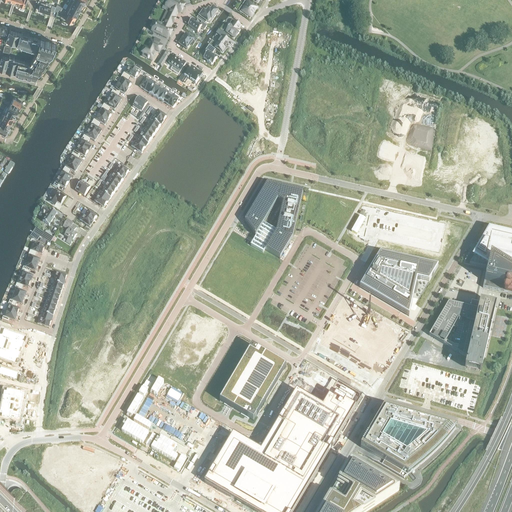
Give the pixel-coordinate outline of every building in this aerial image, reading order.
[(73,0),(70,0),(68,4),(79,10),(82,5),(73,0)] [(156,22),(152,31),(168,39),(173,30),(170,29),(173,23),(175,18),(178,12),(178,13),(180,14),(182,10),(185,5),(175,0),(167,0),(165,6),(165,7),(163,6),(162,9),(169,13),(166,19),(163,18),(160,24),(156,22)] [(51,8),(45,6),(46,3),(41,2),(40,4),(38,10),(49,13),(51,8)] [(240,12),(239,12),(242,14),(242,12),(244,14),(246,15),(245,15),(245,16),(247,17),(248,16),(250,18),(253,14),(257,9),(253,7),(254,5),(250,2),(249,4),(248,3),(244,9),(242,8),(240,12)] [(68,4),(65,9),(76,15),(77,14),(77,15),(78,13),(78,12),(79,10),(68,4)] [(220,13),(213,8),(211,11),(209,9),(206,13),(204,11),(199,17),(207,22),(210,19),(211,20),(215,14),(217,16),(220,13)] [(73,21),(76,15),(65,9),(68,11),(64,16),(61,15),(61,17),(73,21)] [(192,20),(188,26),(197,33),(200,29),(203,31),(207,26),(202,22),(200,25),(199,24),(196,22),(195,22),(192,20)] [(230,34),(230,35),(231,36),(233,37),(234,38),(234,37),(235,38),(240,32),(235,28),(238,24),(235,22),(232,20),(229,24),(231,25),(229,28),(228,27),(228,28),(228,29),(226,31),(230,34)] [(2,54),(0,61),(0,67),(35,77),(37,77),(39,74),(41,71),(43,68),(45,64),(47,61),(50,58),(52,55),(54,51),(56,48),(58,45),(57,45),(45,41),(41,39),(40,39),(16,31),(15,31),(13,30),(11,30),(11,29),(10,29),(6,39),(37,49),(36,51),(40,52),(30,67),(28,67),(29,63),(9,58),(9,56),(2,54)] [(215,46),(214,48),(220,52),(221,51),(222,51),(225,48),(225,47),(225,48),(225,47),(227,44),(227,45),(228,44),(225,43),(227,40),(226,39),(228,36),(222,32),(220,35),(221,36),(222,37),(220,39),(219,38),(216,42),(217,42),(215,46)] [(187,49),(193,41),(195,42),(197,40),(189,34),(187,36),(186,35),(185,35),(186,36),(184,38),(183,38),(181,41),(182,41),(180,44),(179,44),(180,45),(186,49),(187,50),(187,49)] [(150,46),(148,50),(144,48),(142,53),(146,55),(145,57),(148,58),(148,59),(149,60),(149,59),(152,61),(156,52),(159,53),(163,46),(152,41),(150,40),(148,45),(150,46)] [(10,53),(11,46),(5,45),(3,51),(10,53)] [(207,62),(211,65),(212,65),(215,61),(217,59),(214,57),(214,56),(212,55),(215,50),(209,46),(205,51),(207,52),(208,53),(203,59),(207,62)] [(165,52),(157,64),(162,67),(170,55),(165,52)] [(170,58),(166,64),(167,65),(169,66),(169,65),(173,67),(171,70),(178,75),(180,72),(186,64),(181,62),(181,61),(178,60),(174,57),(172,60),(170,58)] [(127,67),(122,75),(128,79),(130,76),(135,79),(138,74),(136,73),(137,71),(132,69),(132,70),(127,67)] [(184,72),(180,78),(183,80),(185,76),(195,83),(196,84),(200,78),(201,78),(203,75),(191,67),(189,70),(186,74),(184,72)] [(122,75),(117,83),(128,90),(131,85),(127,82),(128,79),(122,75)] [(146,79),(140,87),(145,91),(151,82),(146,79)] [(151,82),(145,91),(149,93),(150,93),(155,85),(155,86),(155,85),(151,82)] [(117,83),(112,91),(118,95),(120,92),(125,95),(128,90),(117,83)] [(149,93),(149,94),(154,97),(159,88),(155,86),(155,85),(150,93),(149,93)] [(159,88),(154,97),(158,100),(164,91),(159,88)] [(164,91),(158,100),(163,103),(163,102),(169,94),(169,93),(164,90),(164,91)] [(112,91),(107,99),(108,100),(108,99),(118,106),(121,101),(117,98),(118,95),(112,91)] [(169,94),(163,102),(168,105),(173,97),(169,94)] [(173,97),(168,105),(173,108),(179,99),(174,95),(173,97)] [(10,101),(20,106),(23,101),(24,98),(18,96),(17,98),(14,96),(11,101),(10,101)] [(139,98),(133,107),(137,110),(143,101),(139,98)] [(105,103),(102,107),(109,111),(110,108),(115,111),(118,106),(108,99),(108,100),(106,104),(105,103)] [(10,101),(7,106),(6,105),(17,111),(20,106),(10,101)] [(143,101),(137,110),(141,113),(142,112),(144,110),(145,108),(146,106),(147,104),(148,104),(143,101)] [(6,105),(3,111),(14,117),(17,111),(6,105)] [(99,115),(98,115),(108,121),(111,116),(107,113),(109,111),(102,107),(100,110),(101,110),(99,115)] [(3,111),(0,116),(11,122),(14,117),(3,111)] [(156,111),(153,115),(163,122),(166,118),(156,111)] [(98,114),(92,122),(99,126),(100,123),(105,126),(108,121),(98,115),(99,115),(98,114)] [(153,115),(150,120),(152,122),(152,121),(160,127),(163,122),(153,115)] [(0,116),(0,122),(8,127),(11,122),(0,116)] [(149,126),(158,132),(161,127),(160,127),(152,121),(152,122),(149,126)] [(5,133),(8,127),(0,122),(0,130),(5,133)] [(89,131),(98,137),(101,132),(97,129),(99,126),(92,122),(90,125),(91,126),(89,131)] [(145,129),(145,130),(154,136),(158,132),(149,126),(148,125),(145,129)] [(144,129),(141,134),(142,134),(151,140),(154,136),(145,130),(145,129),(144,129)] [(84,135),(83,138),(89,142),(90,139),(95,142),(98,137),(89,131),(88,130),(84,135)] [(142,134),(139,139),(148,145),(151,140),(142,134)] [(81,141),(78,146),(88,152),(91,147),(87,145),(89,142),(83,138),(81,141)] [(136,143),(145,149),(148,145),(139,139),(136,143)] [(135,142),(131,147),(142,154),(145,149),(136,143),(135,142)] [(74,151),(73,154),(79,157),(80,155),(85,158),(88,152),(78,146),(74,151)] [(73,154),(67,162),(68,162),(69,162),(78,168),(81,163),(77,160),(79,157),(73,154)] [(15,165),(11,162),(5,172),(9,175),(15,165)] [(65,167),(64,170),(69,173),(70,170),(75,173),(78,168),(69,162),(68,162),(65,167)] [(119,166),(116,170),(126,177),(129,172),(119,166)] [(63,174),(60,178),(68,184),(71,179),(67,176),(69,173),(64,170),(62,173),(63,174)] [(113,174),(113,175),(123,181),(126,177),(116,170),(113,174)] [(113,174),(110,179),(120,186),(123,181),(113,175),(113,174)] [(56,182),(54,186),(59,189),(60,186),(65,189),(68,184),(60,178),(57,183),(56,182)] [(110,179),(107,183),(117,190),(120,186),(110,179)] [(83,181),(76,191),(80,194),(86,186),(87,184),(83,181)] [(107,183),(103,188),(104,189),(104,188),(114,195),(117,190),(107,183)] [(302,194),(303,193),(303,192),(267,184),(244,222),(245,222),(246,223),(245,223),(246,224),(247,225),(246,225),(247,225),(248,226),(247,226),(248,227),(249,228),(248,228),(249,228),(250,229),(250,230),(251,231),(252,232),(252,233),(253,234),(254,235),(254,236),(255,237),(256,237),(254,241),(250,246),(263,254),(264,251),(265,250),(265,251),(276,257),(279,259),(280,259),(280,260),(280,259),(282,256),(283,253),(284,253),(285,250),(286,250),(286,249),(287,248),(287,247),(288,247),(287,246),(288,245),(288,246),(289,245),(288,245),(289,244),(290,243),(289,243),(290,242),(291,242),(290,242),(291,240),(291,241),(292,240),(291,240),(292,239),(293,238),(292,238),(293,237),(293,236),(293,235),(293,234),(293,233),(294,233),(294,232),(294,231),(294,230),(295,229),(294,229),(295,228),(295,227),(295,226),(295,225),(296,225),(296,224),(296,223),(296,222),(296,221),(297,220),(296,220),(297,219),(297,217),(297,218),(297,217),(297,216),(298,216),(298,215),(298,214),(298,213),(298,212),(299,212),(298,212),(299,210),(299,211),(299,210),(299,209),(299,208),(299,207),(300,207),(300,206),(300,205),(300,203),(301,203),(300,203),(301,202),(301,201),(301,200),(301,199),(301,198),(302,198),(302,196),(302,194),(303,194),(302,194)] [(86,186),(80,194),(84,197),(90,189),(86,186)] [(102,193),(101,193),(110,199),(111,199),(114,195),(104,188),(104,189),(102,193)] [(51,198),(49,202),(55,206),(57,202),(61,204),(65,197),(55,190),(54,191),(52,189),(49,193),(52,195),(50,197),(51,198)] [(100,192),(97,196),(99,198),(107,203),(110,199),(101,193),(102,193),(100,192)] [(99,198),(96,202),(104,208),(107,203),(99,198)] [(44,207),(41,212),(44,214),(43,214),(44,215),(45,214),(47,216),(43,222),(49,226),(57,214),(51,210),(48,208),(47,209),(44,207)] [(83,215),(93,222),(97,218),(87,211),(84,216),(83,215)] [(83,215),(80,220),(90,227),(93,222),(83,215)] [(68,220),(63,227),(68,231),(65,236),(69,239),(66,243),(70,245),(77,235),(73,232),(76,227),(72,225),(73,224),(68,220)] [(483,286),(483,288),(511,295),(511,292),(511,239),(487,234),(484,239),(483,241),(482,242),(481,244),(479,247),(477,251),(469,264),(490,269),(490,270),(489,270),(489,271),(489,272),(490,272),(489,273),(486,273),(483,286)] [(30,250),(29,253),(36,256),(37,253),(42,255),(44,249),(42,249),(43,247),(38,245),(37,247),(34,245),(32,250),(30,250)] [(29,257),(27,262),(37,266),(40,261),(35,259),(36,256),(29,253),(28,257),(29,257)] [(380,254),(360,288),(372,295),(374,297),(401,312),(409,317),(410,310),(413,300),(418,301),(438,267),(380,254)] [(24,267),(22,270),(29,273),(30,270),(35,272),(37,266),(27,262),(25,267),(24,267)] [(22,274),(20,279),(31,283),(33,277),(28,275),(29,273),(22,270),(21,273),(22,274)] [(57,274),(55,279),(65,282),(67,277),(57,274)] [(17,283),(16,287),(22,289),(23,286),(28,289),(31,283),(20,279),(18,284),(17,283)] [(55,279),(54,284),(64,288),(64,287),(63,287),(65,282),(55,279)] [(54,285),(53,289),(62,293),(64,288),(54,284),(54,285)] [(15,290),(13,295),(24,300),(26,294),(21,292),(22,289),(16,287),(14,290),(15,290)] [(53,289),(51,295),(60,298),(62,293),(53,289)] [(10,300),(9,303),(15,306),(17,303),(22,305),(24,300),(13,295),(11,300),(10,300)] [(51,295),(49,300),(59,303),(60,298),(51,295)] [(49,300),(47,305),(57,308),(59,303),(49,300)] [(330,337),(325,346),(370,372),(376,361),(380,363),(379,363),(381,364),(401,330),(351,301),(348,307),(345,305),(327,335),(330,337)] [(440,316),(439,319),(436,323),(435,325),(431,332),(432,332),(437,335),(436,337),(435,339),(446,346),(450,348),(454,351),(456,351),(457,351),(458,351),(463,352),(462,352),(462,353),(461,353),(461,354),(460,354),(465,357),(467,358),(467,359),(463,374),(480,377),(482,367),(486,348),(495,311),(495,308),(479,304),(479,307),(478,309),(477,309),(476,309),(476,308),(474,307),(473,307),(472,308),(460,305),(458,305),(456,304),(455,304),(448,302),(440,316)] [(8,307),(6,312),(17,316),(19,311),(14,309),(15,306),(9,303),(7,306),(8,307)] [(47,305),(46,310),(55,313),(57,308),(47,305)] [(43,315),(53,318),(55,313),(46,310),(44,315),(43,315)] [(3,317),(2,320),(8,323),(10,320),(15,322),(17,316),(6,312),(4,317),(3,317)] [(190,314),(159,366),(190,385),(221,333),(190,314)] [(43,315),(41,320),(51,323),(53,318),(53,319),(53,318),(43,315)] [(41,320),(40,325),(49,329),(51,323),(41,320)] [(2,331),(0,336),(0,360),(17,366),(26,339),(2,331)] [(74,386),(57,387),(59,417),(75,416),(74,400),(85,399),(100,373),(117,383),(125,370),(85,346),(77,360),(86,365),(74,386)] [(220,401),(253,421),(286,367),(252,347),(220,401)] [(5,392),(0,415),(0,419),(20,423),(25,396),(5,392)] [(233,436),(205,482),(243,505),(254,511),(292,511),(355,408),(331,395),(323,408),(297,393),(261,452),(233,436)] [(362,444),(360,448),(375,456),(372,460),(403,479),(418,467),(422,464),(426,460),(430,456),(439,448),(448,438),(456,429),(384,408),(382,412),(381,413),(378,418),(362,444)] [(351,464),(322,511),(366,511),(398,492),(351,464)]
